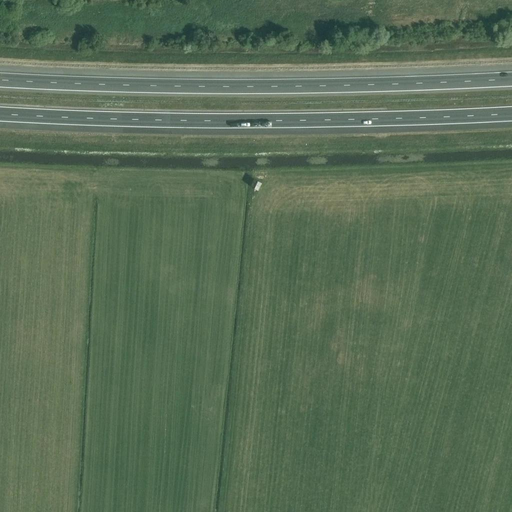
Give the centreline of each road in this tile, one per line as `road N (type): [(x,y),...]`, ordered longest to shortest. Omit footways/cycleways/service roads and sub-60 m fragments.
road 1 (motorway): [(0,114),(193,123),(511,114)]
road 2 (motorway): [(511,77),(295,86),(0,78)]
